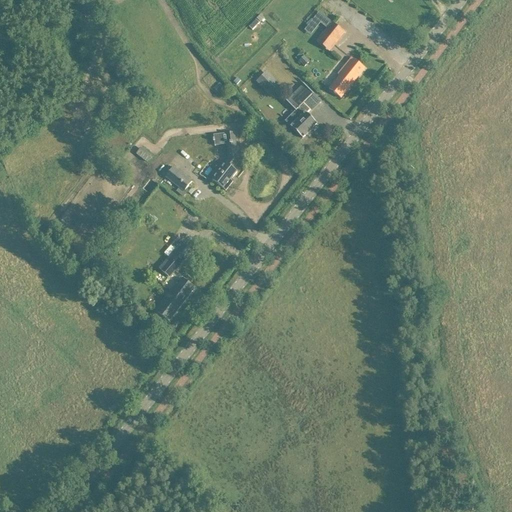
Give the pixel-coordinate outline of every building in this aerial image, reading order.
[(330,51),(345,32),(333,23),(318,41),(330,51)] [(365,68),(357,62),(352,58),(338,75),(340,76),(329,89),(341,98),(365,68)] [(276,83),(266,73),(258,81),(267,91),(276,83)] [(312,93),(302,83),(284,101),(300,116),(290,127),(302,139),(317,123),(299,107),(312,93)] [(212,180),(226,191),(233,182),(231,180),(237,172),(233,168),(238,162),(235,142),(227,143),(228,160),(212,180)] [(146,162),(151,155),(141,147),(136,154),(146,162)] [(192,182),(173,167),(165,177),(184,192),(192,182)] [(169,277),(192,251),(182,242),(159,269),(169,277)] [(195,288),(183,279),(172,292),(171,291),(155,311),(169,322),(195,288)]
